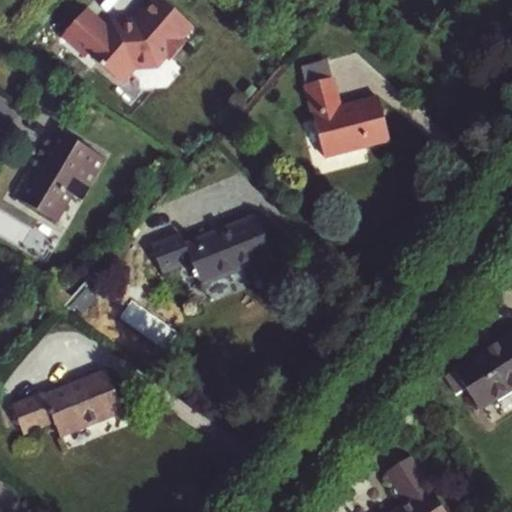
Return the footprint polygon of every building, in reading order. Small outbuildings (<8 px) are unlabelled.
[(63,37),(65,35),(87,54),(85,57),(89,53),(121,81),(134,65),(157,64),(167,53),(172,57),(185,43),(175,34),(188,20),(165,0),(154,0),(142,13),(143,22),(122,23),(122,22),(113,22),(107,29),(85,9),(62,37),(63,37)] [(301,68),(305,86),(332,79),(327,62),(301,68)] [(305,86),(324,157),(389,140),(378,99),(340,109),(332,79),(305,86)] [(103,159),(58,132),(34,172),(25,167),(9,193),(19,198),(18,200),(55,222),(72,194),(80,199),(103,159)] [(180,177),(188,168),(176,160),(169,170),(180,177)] [(200,285),(272,257),(257,216),(185,244),(181,235),(151,247),(161,273),(191,261),(200,285)] [(511,333),(453,371),(454,372),(444,379),(456,398),(466,391),(478,410),(511,387),(511,333)] [(122,414),(106,372),(45,395),(43,393),(11,405),(22,434),(52,423),(58,438),(122,414)] [(408,491),(414,500),(423,495),(417,486),(424,481),(410,459),(387,474),(401,496),(408,491)] [(444,511),(430,490),(423,495),(414,500),(396,511),(444,511)]
